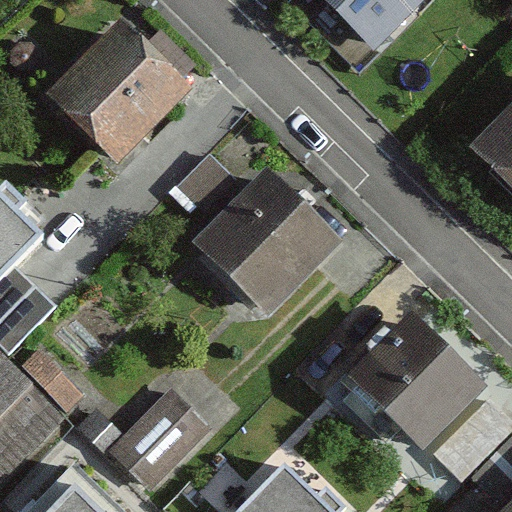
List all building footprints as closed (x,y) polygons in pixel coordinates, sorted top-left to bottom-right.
[(313,0),(375,61),(435,0),(313,0)] [(192,104),(120,33),(49,108),(118,179),(192,104)] [(39,55),(31,48),(18,48),(10,60),(10,70),(20,77),(30,77),(39,66),(39,55)] [(511,108),(468,152),(511,195),(511,108)] [(210,228),(244,194),(222,173),(211,163),(207,159),(175,192),(210,228)] [(340,246),(266,172),(244,194),(210,228),(192,246),(266,320),(340,246)] [(0,347),(7,354),(52,308),(11,269),(39,240),(15,218),(25,208),(3,187),(0,190),(0,347)] [(420,454),(482,392),(407,320),(346,382),(420,454)] [(38,352),(21,368),(67,413),(83,396),(38,352)] [(0,483),(61,418),(0,361),(0,483)] [(168,392),(109,451),(150,492),(209,432),(192,415),(168,392)] [(511,424),(503,416),(488,401),(433,457),(460,484),(511,432),(511,424)] [(511,441),(473,480),(500,507),(511,494),(511,441)] [(116,511),(72,470),(31,511),(116,511)] [(323,511),(283,471),(240,511),(323,511)]
